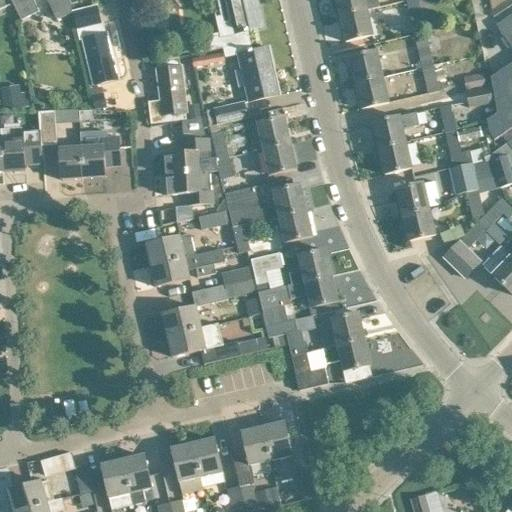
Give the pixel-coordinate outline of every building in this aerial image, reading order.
[(39,13),(32,0),(10,0),(22,21),(39,13)] [(47,0),(57,21),(73,14),(69,0),(47,0)] [(226,0),(228,4),(223,5),(227,20),(231,19),(235,35),(264,28),(257,0),(226,0)] [(336,0),(340,17),(368,11),(368,10),(380,7),(378,0),(336,0)] [(418,0),(409,0),(407,1),(413,27),(425,25),(418,0)] [(100,7),(73,13),(78,33),(107,25),(107,23),(104,23),(100,7)] [(368,11),(340,17),(346,43),(374,37),(368,11)] [(497,114),(487,122),(489,133),(490,135),(495,140),(511,128),(511,16),(497,27),(511,49),(511,64),(491,79),(495,104),(497,114)] [(83,41),(93,86),(121,79),(110,34),(109,34),(107,25),(78,33),(80,41),(83,41)] [(61,41),(74,39),(72,26),(59,28),(61,41)] [(145,31),(148,45),(161,42),(158,28),(145,31)] [(221,50),(217,34),(197,39),(197,40),(201,53),(201,55),(221,50)] [(416,43),(422,68),(440,64),(438,57),(432,58),(428,40),(416,43)] [(240,89),(246,88),(250,103),(280,96),(269,49),(239,56),(243,73),(237,74),(240,89)] [(350,59),(356,84),(384,78),(378,52),(350,59)] [(225,63),(223,54),(193,59),(194,68),(225,63)] [(442,63),(440,64),(422,68),(428,95),(440,92),(437,81),(445,79),(442,63)] [(154,126),(174,124),(182,122),(187,122),(182,70),(159,72),(163,101),(151,102),(154,126)] [(464,78),(467,91),(489,87),(486,73),(464,78)] [(384,78),(356,84),(362,111),(390,104),(384,78)] [(469,109),(493,104),(490,87),(489,87),(467,91),(466,91),(469,109)] [(39,90),(37,98),(50,102),(52,93),(39,90)] [(22,94),(2,98),(5,112),(31,107),(29,93),(22,94)] [(104,94),(92,96),(95,111),(107,109),(104,94)] [(199,105),(187,107),(189,121),(201,118),(199,105)] [(219,127),(232,124),(248,120),(244,105),(216,111),(219,125),(219,127)] [(451,105),(440,108),(446,135),(458,133),(451,105)] [(80,121),(79,112),(80,112),(80,110),(55,112),(39,113),(40,132),(41,132),(42,141),(42,148),(58,147),(56,124),(81,123),(80,121)] [(80,121),(93,120),(92,111),(80,112),(79,112),(80,121)] [(209,111),(201,113),(204,128),(211,127),(213,126),(209,111)] [(417,114),(373,124),(380,152),(406,146),(403,130),(420,126),(417,114)] [(258,125),(264,151),(291,144),(285,118),(258,125)] [(187,122),(182,122),(183,137),(205,136),(201,120),(187,122)] [(234,130),(232,124),(219,127),(219,125),(213,126),(211,127),(218,161),(229,158),(224,133),(234,130)] [(483,127),(458,133),(446,135),(454,169),(492,160),(491,155),(489,148),(470,152),(470,151),(462,153),(460,142),(485,136),(483,127)] [(42,148),(42,141),(41,132),(40,132),(23,133),(23,128),(1,130),(1,142),(4,173),(26,172),(25,167),(44,166),(42,148)] [(108,138),(108,131),(81,133),(82,149),(84,180),(106,178),(105,168),(121,167),(120,139),(100,140),(100,139),(108,138)] [(182,142),(183,153),(164,155),(165,177),(200,174),(200,173),(210,172),(218,172),(217,159),(199,160),(199,154),(210,153),(209,140),(182,142)] [(297,170),(291,144),(264,151),(270,177),(297,170)] [(406,146),(380,152),(385,176),(412,170),(406,146)] [(492,160),(495,171),(500,189),(511,185),(511,153),(504,146),(491,155),(492,160)] [(84,180),(82,149),(60,151),(62,181),(84,180)] [(218,161),(222,180),(234,178),(229,158),(218,161)] [(454,169),(449,170),(456,196),(466,194),(479,191),(476,176),(495,171),(492,160),(454,169)] [(187,207),(207,206),(214,205),(213,193),(211,193),(210,172),(200,173),(200,174),(165,177),(167,197),(186,195),(187,207)] [(423,185),(397,191),(403,217),(430,211),(423,185)] [(276,207),(265,210),(268,221),(279,219),(307,212),(301,186),(281,190),(273,192),(276,207)] [(250,190),(226,196),(229,212),(230,213),(259,206),(255,189),(250,190)] [(472,219),(484,216),(485,216),(479,191),(466,194),(472,219)] [(485,216),(484,216),(478,223),(486,232),(485,233),(500,246),(508,237),(494,224),(503,214),(509,220),(511,216),(511,206),(503,198),(485,216)] [(430,211),(403,217),(409,243),(435,236),(430,211)] [(228,225),(232,224),(229,212),(198,220),(201,231),(228,225)] [(307,212),(279,219),(285,244),(313,238),(307,212)] [(469,249),(485,233),(486,232),(478,223),(465,235),(464,237),(460,241),(469,249)] [(445,246),(464,237),(465,235),(460,225),(440,234),(445,246)] [(245,226),(233,229),(236,240),(237,248),(249,245),(245,226)] [(180,238),(147,246),(152,267),(185,260),(185,258),(196,256),(191,235),(180,238)] [(511,239),(503,248),(502,247),(501,247),(511,257),(511,239)] [(460,242),(458,244),(444,259),(465,279),(481,263),(460,242)] [(511,295),(511,257),(501,247),(483,267),(511,295)] [(216,274),(214,265),(226,262),(223,250),(196,256),(185,258),(185,260),(152,267),(157,288),(190,281),(188,271),(197,269),(198,278),(216,274)] [(298,258),(301,271),(289,274),(292,285),(292,287),(332,278),(326,251),(298,258)] [(280,253),(278,254),(251,260),(252,266),(258,292),(258,294),(271,290),(266,272),(284,268),(280,253)] [(258,292),(252,266),(249,266),(250,269),(221,276),(224,286),(193,293),(196,307),(255,293),(258,292)] [(332,278),(292,287),(292,285),(271,290),(258,294),(266,327),(288,322),(284,302),(307,297),(310,310),(338,303),(332,278)] [(377,311),(395,305),(392,294),(373,300),(377,311)] [(163,316),(168,337),(201,330),(201,329),(196,308),(163,316)] [(332,321),(319,323),(323,349),(338,347),(338,348),(366,342),(359,315),(340,319),(332,321)] [(288,322),(266,327),(269,339),(286,335),(291,357),(308,353),(306,342),(304,343),(302,332),(298,333),(295,320),(288,322)] [(201,330),(168,337),(173,359),(201,352),(224,347),(224,345),(219,325),(201,329),(201,330)] [(263,340),(239,345),(242,357),(269,351),(268,350),(266,339),(263,340)] [(371,367),(366,342),(338,348),(338,347),(323,349),(308,353),(291,357),(300,392),(329,385),(326,371),(312,374),(312,371),(326,368),(326,365),(341,362),(344,373),(371,367)] [(272,462),(273,462),(293,457),(285,424),(264,429),(272,462)] [(264,429),(242,434),(247,457),(250,467),(272,462),(264,429)] [(215,440),(194,445),(204,487),(225,482),(215,440)] [(204,487),(194,445),(172,450),(182,495),(204,490),(203,487),(204,487)] [(145,457),(124,461),(134,506),(147,503),(144,493),(153,491),(145,457)] [(112,511),(134,506),(124,461),(102,467),(112,511)] [(87,466),(75,468),(82,497),(94,494),(87,466)] [(317,498),(311,471),(299,474),(305,501),(317,498)] [(8,492),(14,511),(18,511),(54,502),(49,482),(42,484),(41,483),(8,492)] [(431,489),(434,511),(459,511),(456,492),(468,490),(467,483),(431,489)] [(253,485),(241,488),(246,511),(261,511),(282,507),(282,506),(278,487),(255,493),(253,485)] [(246,511),(241,488),(229,491),(234,511),(246,511)] [(412,502),(415,511),(430,511),(425,498),(412,502)] [(63,511),(66,511),(62,500),(54,502),(18,511),(63,511)] [(184,511),(182,501),(170,504),(171,511),(184,511)]
